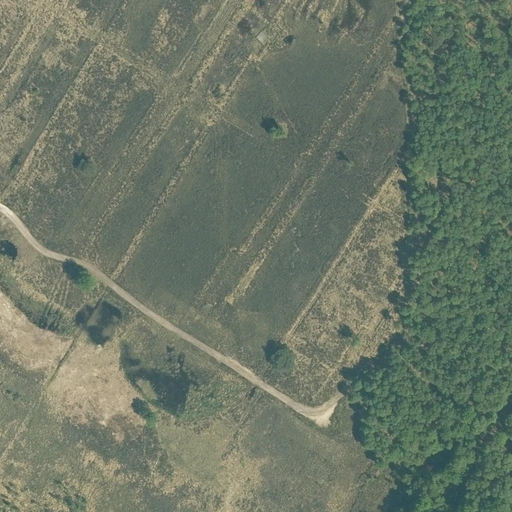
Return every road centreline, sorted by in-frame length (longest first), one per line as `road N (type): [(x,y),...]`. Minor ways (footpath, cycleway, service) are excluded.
road 1 (track): [(0,207),(41,250),(89,267),(299,407),(320,411),(360,385)]
road 2 (track): [(511,407),(492,432),(471,439),(360,385)]
